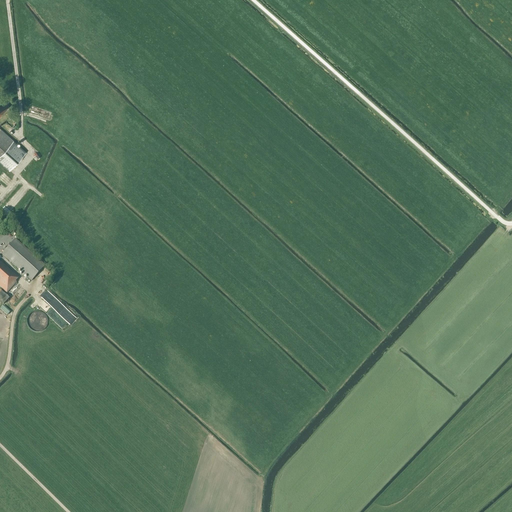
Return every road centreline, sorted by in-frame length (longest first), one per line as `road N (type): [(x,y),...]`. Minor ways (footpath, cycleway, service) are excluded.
road 1 (unclassified): [(252,0),(511,223)]
road 2 (track): [(7,0),(20,139)]
